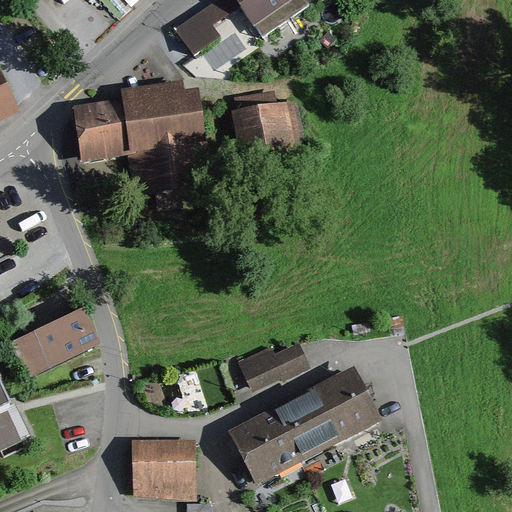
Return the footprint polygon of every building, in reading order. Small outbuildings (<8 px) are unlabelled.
[(251,0),(277,27),(306,0),(251,0)] [(0,88),(0,121),(13,115),(0,88)] [(135,108),(80,114),(85,162),(147,155),(151,195),(207,189),(203,152),(217,150),(211,100),(197,101),(196,88),(133,95),(135,108)] [(298,102),(242,112),(252,164),(308,154),(298,102)] [(90,317),(24,347),(39,380),(105,350),(90,317)] [(299,339),(247,366),(262,394),(314,367),(299,339)] [(395,425),(368,374),(326,396),(354,447),(395,425)] [(0,384),(0,461),(30,447),(0,384)] [(354,447),(326,396),(285,418),(313,469),(354,447)] [(313,469),(285,418),(244,440),(271,491),(313,469)] [(198,446),(134,446),(134,495),(198,495),(198,446)]
